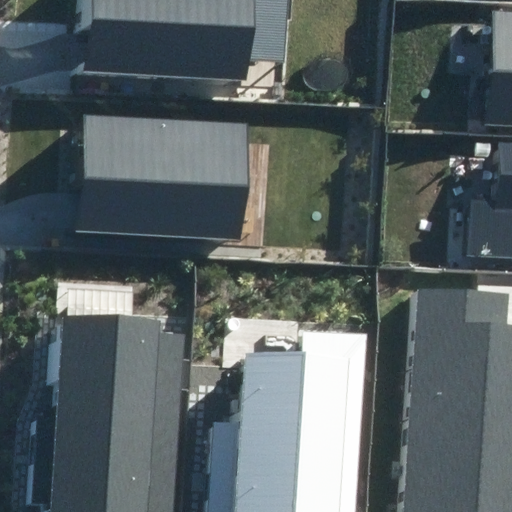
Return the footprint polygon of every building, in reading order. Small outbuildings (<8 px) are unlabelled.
[(90,0),(87,70),(245,77),(246,57),(288,59),(290,0),(90,0)] [(486,125),(511,126),(511,13),(491,13),(486,125)] [(79,232),(244,238),(248,125),(83,120),(79,232)] [(471,201),(468,254),(511,256),(511,142),(498,142),(495,202),(471,201)] [(407,511),(511,511),(511,324),(509,325),(511,294),(418,289),(407,511)] [(51,511),(173,511),(186,336),(160,334),(161,323),(68,317),(61,423),(40,422),(35,502),(52,503),(51,511)] [(354,511),(360,331),(307,329),(307,352),(244,350),(242,424),(205,423),(201,511),(354,511)]
